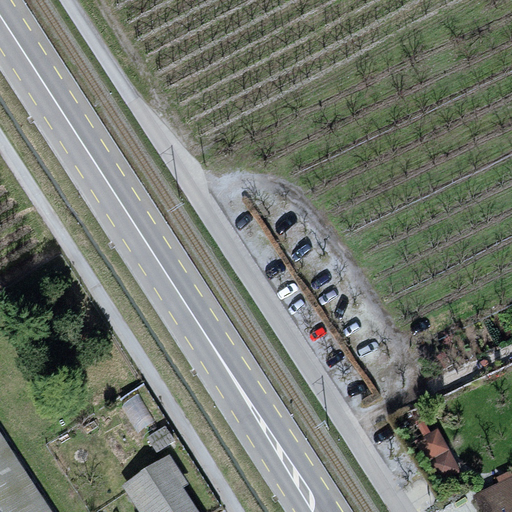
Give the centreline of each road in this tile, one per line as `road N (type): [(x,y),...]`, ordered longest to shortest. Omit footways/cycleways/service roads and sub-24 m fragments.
road 1 (unclassified): [(399,511),(68,0)]
road 2 (primary): [(0,14),(319,511)]
road 3 (unclassified): [(0,140),(239,511)]
